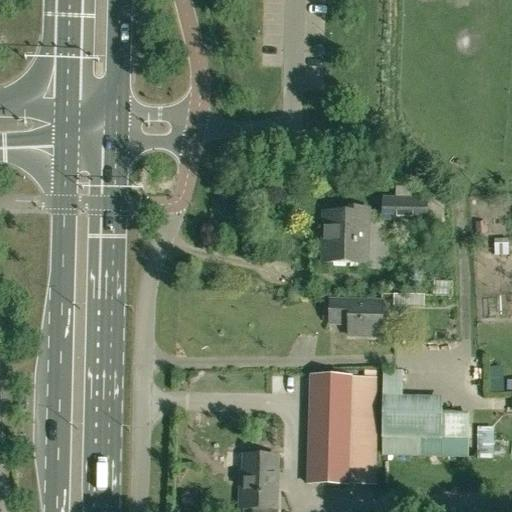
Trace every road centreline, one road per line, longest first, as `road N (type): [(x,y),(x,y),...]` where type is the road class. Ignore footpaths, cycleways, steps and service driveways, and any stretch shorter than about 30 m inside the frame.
road 1 (unclassified): [(137,511),(147,289),(195,142)]
road 2 (primary): [(107,511),(116,143)]
road 3 (primary): [(66,144),(62,511)]
